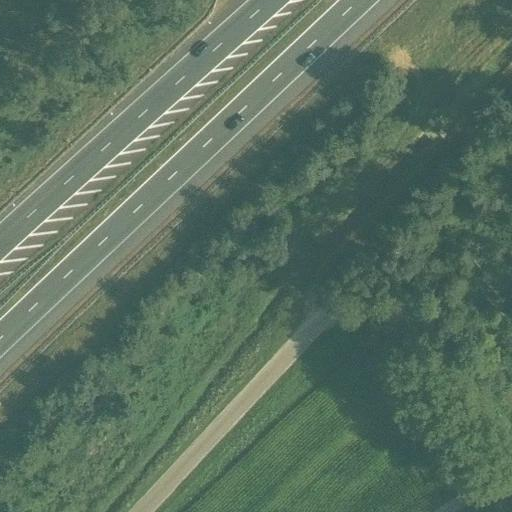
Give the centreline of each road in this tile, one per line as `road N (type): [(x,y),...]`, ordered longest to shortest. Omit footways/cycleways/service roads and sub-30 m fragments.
road 1 (unclassified): [(511,461),(410,325),(393,312),(351,306),(312,326),(139,511)]
road 2 (motorway): [(0,317),(341,0)]
road 3 (motorway): [(263,0),(0,244)]
